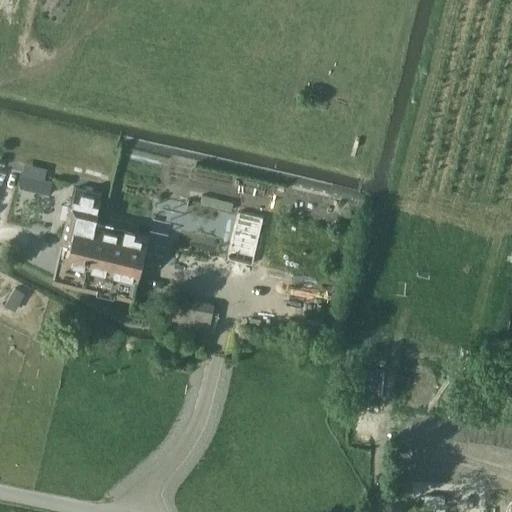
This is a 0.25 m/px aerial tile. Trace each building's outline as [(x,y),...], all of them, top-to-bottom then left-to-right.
[(25,169),(21,183),(51,192),(55,178),(25,169)] [(74,200),(57,275),(84,281),(97,224),(94,223),(97,210),(95,209),(99,194),(77,189),(75,200),(74,200)] [(97,224),(84,281),(137,293),(150,233),(98,221),(97,224)] [(14,283),(8,302),(20,306),(25,287),(14,283)] [(329,298),(290,290),(284,329),(324,334),(329,298)] [(162,322),(210,332),(215,310),(167,299),(162,322)] [(493,411),(511,412),(511,388),(497,387),(493,411)] [(437,509),(471,511),(472,511),(474,496),(473,496),(473,486),(458,485),(457,495),(438,493),(437,509)]
